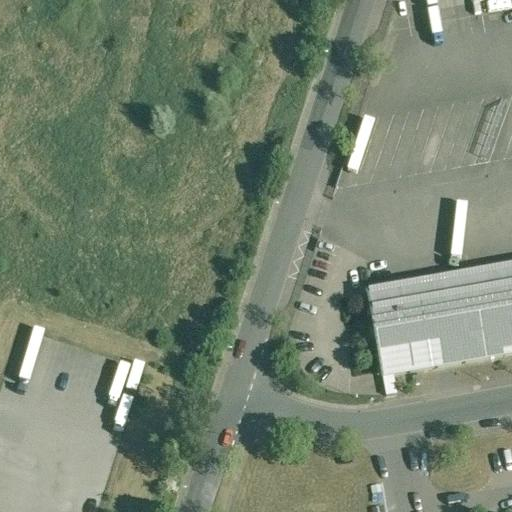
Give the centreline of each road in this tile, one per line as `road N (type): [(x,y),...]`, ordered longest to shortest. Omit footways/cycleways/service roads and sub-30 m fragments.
road 1 (unclassified): [(231,398),(360,0)]
road 2 (unclassified): [(231,398),(301,422),(350,427),(511,401)]
